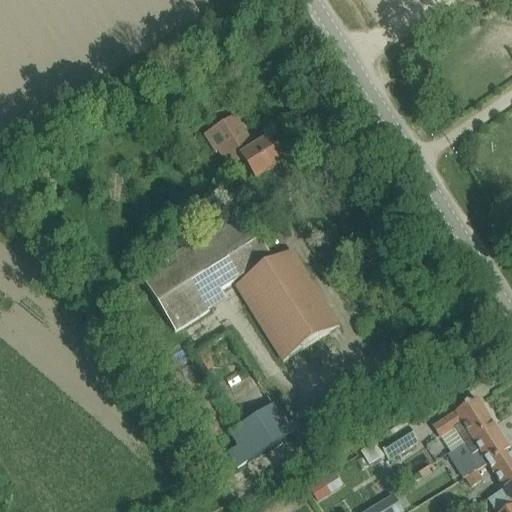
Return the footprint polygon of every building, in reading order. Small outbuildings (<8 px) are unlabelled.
[(234,118),(204,137),(215,155),(218,153),(227,169),(241,160),(255,182),(282,165),(267,140),(253,149),(234,118)] [(272,260),(243,215),(191,248),(192,249),(141,281),(176,335),(227,302),(221,293),(272,260)] [(293,253),(237,289),(285,363),(340,327),(293,253)] [(246,463),(270,449),(292,435),(274,406),(272,407),(227,335),(195,355),(240,427),(228,435),(237,448),(227,455),(236,470),(246,463)] [(462,446),(492,427),(476,401),(432,430),(438,438),(449,431),(451,434),(453,432),(462,446)] [(464,480),(509,452),(492,427),(462,446),(463,447),(464,446),(471,457),(468,459),(471,464),(459,472),(464,480)] [(407,430),(378,449),(388,464),(417,444),(407,430)] [(503,491),(511,485),(511,457),(509,452),(464,480),(466,483),(473,493),(484,485),(479,478),(490,471),(503,491)] [(317,504),(342,487),(333,473),(321,481),(322,483),(309,491),(317,504)] [(511,511),(511,485),(503,491),(511,504),(511,507),(504,511),(511,511)] [(401,511),(393,498),(370,511),(401,511)]
